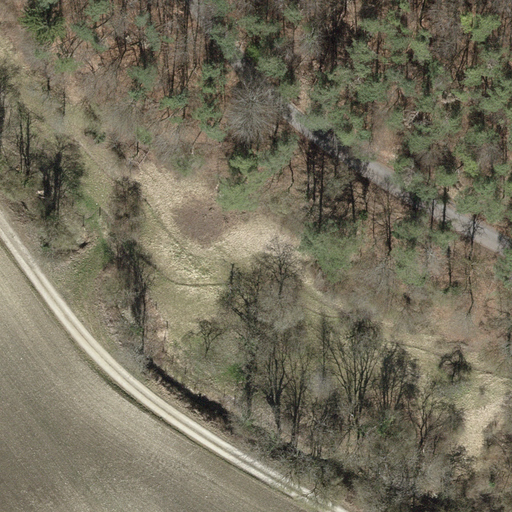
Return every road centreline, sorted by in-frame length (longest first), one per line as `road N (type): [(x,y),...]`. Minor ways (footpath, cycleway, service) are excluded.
road 1 (track): [(344,511),(253,466),(139,392),(74,325),(0,224)]
road 2 (residential): [(200,0),(235,53),(319,138),(511,248)]
